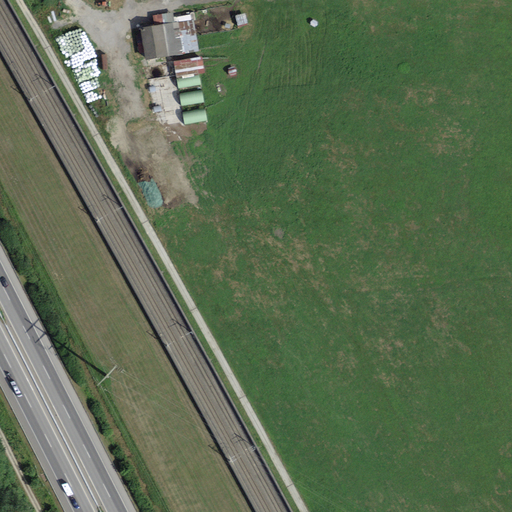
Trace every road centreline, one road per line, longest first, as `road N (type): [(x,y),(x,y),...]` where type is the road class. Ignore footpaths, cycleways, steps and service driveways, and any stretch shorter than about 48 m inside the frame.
road 1 (track): [(303,511),(19,0)]
road 2 (motorway): [(115,511),(0,285)]
road 3 (motorway): [(0,350),(82,511)]
road 4 (track): [(70,0),(111,46),(136,112)]
